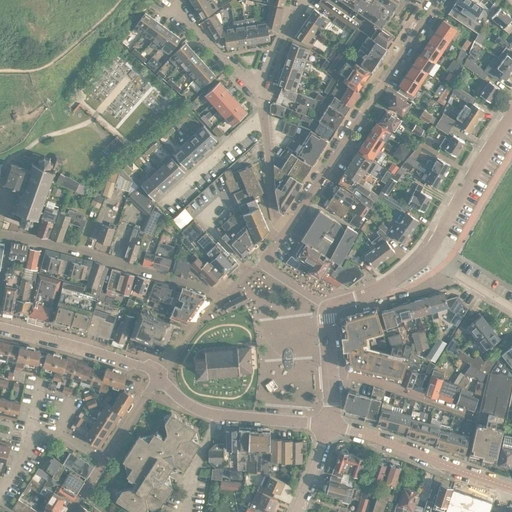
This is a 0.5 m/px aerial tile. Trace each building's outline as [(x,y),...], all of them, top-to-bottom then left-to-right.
[(195,8),(208,0),(190,0),(195,7),(195,8)] [(217,8),(212,0),(208,0),(195,8),(201,18),(217,8)] [(364,15),(378,25),(380,26),(386,17),(387,18),(389,15),(392,17),(394,14),(391,12),(393,9),(392,9),(398,0),(319,0),(317,3),(354,29),(364,15)] [(453,5),(454,5),(448,13),(447,13),(462,23),(477,32),(479,29),(481,24),(486,15),(488,11),(480,1),(480,0),(456,0),(453,4),(453,5)] [(511,19),(499,8),(498,9),(492,3),(488,11),(486,15),(489,18),(491,17),(508,33),(509,32),(511,27),(511,25),(508,22),(511,19)] [(268,11),(272,12),(281,15),(282,8),(270,5),(268,11)] [(313,8),(308,16),(307,17),(323,28),(329,19),(313,8)] [(281,15),(272,12),(268,11),(267,18),(272,19),(279,21),(281,15)] [(144,12),(133,28),(142,34),(153,19),(144,12)] [(216,42),(225,41),(223,27),(223,28),(214,13),(203,20),(216,42)] [(335,16),(331,21),(342,28),(346,23),(335,16)] [(307,17),(301,26),(316,37),(323,28),(307,17)] [(243,20),(244,24),(247,43),(258,41),(255,22),(254,18),(243,20)] [(267,18),(266,21),(266,24),(272,25),(278,27),(279,21),(272,19),(267,18)] [(154,20),(153,19),(142,34),(151,40),(162,25),(154,20)] [(233,26),(237,45),(247,43),(244,24),(243,20),(233,21),(233,26)] [(456,28),(443,20),(435,31),(448,40),(456,28)] [(266,21),(255,22),(258,41),(269,39),(268,34),(276,33),(278,27),(272,25),(266,24),(266,21)] [(168,29),(162,25),(151,40),(148,44),(157,50),(159,47),(171,31),(168,29)] [(393,35),(380,26),(378,25),(369,37),(385,47),(393,35)] [(233,26),(223,27),(225,41),(226,46),(235,45),(237,45),(233,26)] [(316,37),(301,26),(295,35),(310,46),(316,37)] [(480,43),(485,33),(479,30),(474,40),(480,43)] [(172,32),(171,31),(159,47),(169,53),(180,38),(172,32)] [(435,31),(428,42),(441,51),(444,53),(451,42),(448,40),(435,31)] [(497,57),(501,60),(511,68),(511,51),(511,52),(511,50),(511,45),(510,44),(498,35),(494,41),(504,48),(497,57)] [(372,72),(388,49),(385,47),(369,37),(367,36),(363,41),(356,52),(361,56),(362,56),(363,57),(359,63),(372,72)] [(460,47),(461,48),(464,50),(470,42),(466,39),(460,47)] [(339,40),(333,48),(331,51),(335,53),(338,48),(340,50),(344,45),(345,44),(339,40)] [(121,41),(119,44),(125,50),(127,46),(121,41)] [(192,51),(185,42),(171,55),(168,58),(175,66),(178,63),(192,51)] [(287,53),(305,59),(309,49),(291,42),(287,53)] [(444,53),(441,51),(428,42),(420,53),(433,62),(436,64),(444,53)] [(131,51),(137,56),(140,53),(133,48),(131,51)] [(464,50),(461,48),(455,61),(460,64),(465,52),(464,51),(464,50)] [(193,52),(192,51),(178,63),(185,71),(200,59),(193,52)] [(143,62),(146,58),(140,53),(137,56),(143,62)] [(308,60),(305,59),(287,53),(284,63),(302,69),(305,70),(307,72),(311,62),(308,60)] [(426,73),(433,62),(420,53),(413,64),(426,73)] [(469,53),(466,58),(472,62),(476,57),(469,53)] [(472,62),(466,58),(463,64),(483,78),(487,73),(472,62)] [(193,79),(207,67),(200,59),(185,71),(193,79)] [(462,66),(453,60),(448,68),(458,75),(462,66)] [(505,79),(511,69),(511,68),(501,60),(494,70),(505,79)] [(345,77),(343,81),(349,85),(357,91),(369,72),(355,62),(352,66),(345,61),(338,72),(345,77)] [(153,70),(156,67),(150,62),(147,65),(153,70)] [(284,63),(280,73),(298,80),(302,69),(284,63)] [(413,64),(406,75),(419,83),(426,73),(413,64)] [(208,68),(207,67),(193,79),(200,88),(214,75),(208,68)] [(161,78),(164,75),(158,69),(155,72),(161,78)] [(298,80),(280,73),(277,84),(295,90),(298,80)] [(454,76),(449,73),(445,79),(450,82),(454,76)] [(419,83),(406,75),(399,85),(400,86),(398,90),(412,99),(414,95),(412,93),(419,83)] [(174,84),(168,78),(166,81),(172,87),(174,84)] [(211,102),(226,89),(218,81),(204,94),(211,102)] [(499,88),(488,81),(479,94),(489,101),(499,88)] [(180,89),(174,84),(172,87),(178,92),(180,89)] [(359,92),(357,91),(349,85),(340,100),(349,106),(350,106),(359,92)] [(471,96),(454,85),(451,91),(467,102),(471,96)] [(278,92),(279,93),(278,95),(299,103),(298,105),(297,104),(295,111),(304,114),(307,106),(313,108),(317,100),(281,86),(281,88),(279,89),(278,92)] [(449,91),(444,88),(439,96),(443,99),(449,91)] [(211,102),(218,110),(232,96),(226,89),(211,102)] [(317,93),(314,98),(322,101),(325,97),(317,93)] [(410,104),(409,104),(395,95),(392,99),(391,98),(387,103),(389,104),(388,105),(403,115),(410,104)] [(239,104),(232,96),(218,110),(225,117),(239,104)] [(334,96),(328,105),(344,115),(349,106),(340,100),(334,96)] [(445,100),(443,99),(439,96),(436,100),(443,105),(445,100)] [(182,100),(188,105),(191,102),(185,97),(182,100)] [(270,101),(269,101),(269,104),(269,112),(281,116),(285,107),(280,105),(273,102),(270,104),(270,101)] [(460,111),(464,113),(476,121),(483,110),(471,103),(468,107),(464,104),(460,110),(460,111)] [(246,112),(239,104),(225,117),(232,125),(240,117),(246,112)] [(344,115),(328,105),(320,118),(336,128),(344,115)] [(381,114),(378,119),(379,120),(378,121),(393,131),(400,120),(385,110),(382,115),(381,114)] [(431,116),(431,115),(423,110),(419,117),(427,122),(428,121),(431,116)] [(469,132),(476,121),(464,113),(460,111),(455,117),(460,120),(457,124),(469,132)] [(318,121),(297,112),(295,117),(309,123),(307,124),(308,126),(328,139),(334,130),(318,121)] [(442,113),(439,119),(451,127),(454,121),(442,113)] [(431,115),(431,116),(428,121),(435,125),(438,120),(431,115)] [(439,119),(438,120),(435,125),(447,133),(451,127),(439,119)] [(278,120),(270,120),(271,139),(281,139),(281,134),(279,134),(278,120)] [(281,132),(292,136),(296,125),(285,121),(281,132)] [(376,122),(370,131),(385,141),(388,137),(392,139),(395,134),(391,132),(376,122)] [(203,125),(195,132),(208,147),(216,139),(203,125)] [(216,125),(211,129),(218,137),(223,133),(216,125)] [(295,141),(301,144),(296,153),(295,153),(313,164),(327,141),(328,141),(309,130),(308,129),(303,127),(297,125),(293,135),(294,136),(292,139),(295,140),(295,141)] [(422,130),(415,125),(411,131),(418,136),(422,130)] [(385,141),(370,131),(364,140),(380,151),(382,147),(388,150),(391,145),(385,141)] [(201,153),(208,147),(195,132),(187,139),(201,153)] [(455,155),(463,141),(453,135),(449,141),(444,138),(439,146),(455,155)] [(115,136),(107,145),(116,153),(124,145),(115,136)] [(201,153),(187,139),(180,146),(193,160),(201,153)] [(380,151),(364,140),(358,150),(374,160),(380,151)] [(420,141),(416,147),(432,157),(436,151),(420,141)] [(399,144),(396,148),(404,154),(407,149),(399,144)] [(172,153),(185,167),(193,160),(180,146),(172,153)] [(396,148),(393,153),(401,158),(404,154),(396,148)] [(351,161),(365,170),(368,173),(375,163),(357,151),(351,161)] [(44,204),(45,203),(43,202),(45,195),(47,196),(47,195),(48,196),(51,188),(50,188),(50,187),(48,186),(51,180),(53,180),(53,179),(51,179),(54,171),(56,170),(55,169),(57,161),(63,163),(64,158),(55,155),(52,163),(51,163),(49,159),(50,158),(49,157),(48,158),(44,157),(44,155),(43,155),(43,157),(39,159),(38,158),(39,155),(32,152),(30,157),(23,155),(22,155),(19,166),(11,163),(11,162),(11,163),(10,163),(3,183),(3,184),(4,184),(11,186),(11,187),(11,186),(14,187),(15,188),(21,190),(22,190),(20,194),(19,193),(18,194),(20,195),(18,202),(16,201),(15,202),(17,203),(15,210),(13,211),(13,212),(15,211),(21,213),(21,214),(20,220),(18,220),(18,222),(19,221),(27,224),(27,225),(28,224),(27,222),(28,221),(30,222),(32,221),(32,220),(31,218),(29,217),(30,217),(36,219),(37,220),(38,220),(37,218),(40,211),(42,212),(42,211),(40,210),(42,203),(44,204)] [(290,152),(280,169),(301,183),(301,182),(299,181),(304,173),(305,173),(308,168),(308,167),(309,165),(290,152)] [(171,156),(168,153),(160,160),(163,164),(163,163),(176,178),(184,171),(180,166),(171,156)] [(408,156),(404,161),(424,172),(427,167),(424,165),(408,156)] [(428,159),(424,165),(427,167),(430,169),(442,176),(449,165),(437,157),(433,163),(428,159)] [(368,173),(365,170),(351,161),(343,172),(358,182),(368,188),(375,177),(368,173)] [(155,170),(169,185),(176,178),(163,163),(163,164),(156,170),(155,170)] [(273,176),(279,179),(274,188),(276,198),(278,210),(282,212),(301,183),(280,169),(273,164),(273,176)] [(393,173),(398,167),(393,164),(389,169),(393,173)] [(122,169),(127,175),(132,171),(128,166),(126,165),(122,169)] [(237,170),(244,184),(256,178),(249,165),(237,170)] [(120,168),(113,166),(98,194),(104,196),(109,182),(115,184),(118,174),(120,168)] [(148,177),(161,192),(169,185),(155,170),(156,170),(153,166),(144,174),(148,177)] [(405,170),(399,167),(395,171),(401,174),(402,175),(405,170)] [(120,168),(118,174),(123,178),(123,179),(131,182),(132,180),(127,175),(122,169),(121,168),(120,168)] [(226,179),(224,180),(229,192),(240,187),(238,181),(235,182),(229,168),(223,171),(226,179)] [(442,176),(430,169),(424,180),(436,187),(442,176)] [(392,173),(380,191),(382,192),(387,195),(401,174),(395,171),(393,174),(392,173)] [(358,182),(343,172),(342,174),(339,179),(338,181),(353,192),(356,187),(366,194),(367,195),(370,190),(368,188),(358,182)] [(65,176),(59,173),(55,181),(75,191),(75,190),(81,193),(85,186),(65,176)] [(114,186),(120,188),(123,179),(123,178),(118,174),(115,184),(114,186)] [(153,199),(161,192),(148,177),(140,184),(153,199)] [(225,200),(230,210),(239,206),(237,203),(259,193),(263,192),(256,178),(244,184),(247,191),(242,193),(244,196),(239,199),(237,195),(225,200)] [(335,192),(332,196),(348,206),(353,198),(355,196),(338,185),(338,187),(336,185),(333,190),(335,192)] [(143,231),(152,234),(152,233),(158,220),(162,211),(154,204),(138,186),(130,195),(150,214),(143,230),(143,231)] [(412,193),(407,202),(423,211),(424,210),(427,205),(426,205),(431,197),(420,191),(419,191),(415,189),(413,193),(412,193)] [(377,194),(370,190),(367,195),(376,201),(379,196),(377,194)] [(403,213),(407,207),(387,195),(382,192),(379,197),(403,213)] [(261,197),(259,193),(237,203),(239,206),(255,242),(268,229),(255,200),(261,197)] [(99,205),(103,198),(95,194),(92,201),(99,205)] [(341,217),(348,206),(332,196),(329,201),(327,199),(324,204),(326,205),(325,206),(341,217)] [(361,202),(355,212),(364,218),(370,208),(361,202)] [(41,217),(42,217),(36,235),(47,238),(57,210),(45,205),(41,217)] [(181,227),(192,216),(184,208),(173,219),(181,227)] [(71,223),(79,226),(77,230),(81,231),(84,221),(81,220),(83,214),(75,212),(68,209),(67,213),(65,212),(64,214),(59,213),(50,238),(61,242),(68,222),(71,223)] [(319,251),(331,259),(339,264),(356,232),(346,225),(343,230),(339,223),(319,210),(300,239),(319,251)] [(167,217),(162,211),(158,220),(165,223),(167,217)] [(364,218),(355,212),(348,222),(357,228),(364,218)] [(406,212),(398,223),(410,231),(418,221),(406,212)] [(243,217),(241,215),(239,217),(241,219),(239,221),(232,214),(220,225),(226,231),(221,236),(240,256),(254,242),(243,217)] [(183,234),(190,242),(203,230),(193,220),(180,231),(183,234)] [(410,231),(398,223),(395,220),(388,229),(381,222),(377,226),(388,237),(390,239),(393,235),(403,242),(410,231)] [(101,224),(96,239),(109,243),(115,225),(109,222),(108,226),(101,224)] [(152,234),(143,231),(143,230),(139,229),(139,227),(133,225),(128,242),(129,242),(128,243),(127,243),(125,248),(126,249),(123,259),(133,262),(134,260),(135,260),(136,258),(135,257),(135,256),(142,259),(145,251),(152,234)] [(370,242),(374,248),(375,248),(383,259),(394,251),(385,240),(388,237),(377,226),(374,230),(379,235),(370,242)] [(212,259),(208,263),(220,275),(228,268),(231,271),(210,249),(215,243),(205,232),(196,241),(206,251),(206,252),(212,259)] [(155,234),(152,233),(152,234),(145,251),(142,265),(150,267),(154,254),(150,252),(153,244),(154,245),(156,237),(154,236),(155,234)] [(195,248),(190,242),(183,234),(181,241),(191,252),(195,248)] [(294,258),(309,268),(319,251),(300,239),(292,251),(292,252),(292,253),(292,254),(292,255),(292,256),(293,257),(293,258),(294,258)] [(8,256),(25,259),(27,247),(28,245),(11,242),(8,256)] [(158,243),(154,254),(150,267),(167,272),(170,258),(174,247),(158,243)] [(217,243),(216,244),(215,243),(210,249),(231,271),(238,264),(217,243)] [(22,272),(21,277),(27,278),(35,280),(36,269),(40,250),(27,247),(25,259),(23,267),(22,272)] [(351,248),(347,255),(351,257),(355,250),(351,248)] [(375,248),(374,248),(364,255),(373,267),(383,259),(375,248)] [(44,249),(44,251),(40,267),(86,278),(92,261),(83,259),(83,261),(76,259),(76,257),(60,253),(59,255),(52,253),(53,251),(44,249)] [(320,275),(327,265),(331,259),(319,251),(309,268),(307,270),(318,278),(320,275)] [(220,275),(208,263),(206,261),(203,264),(193,254),(189,257),(192,261),(190,263),(197,270),(196,271),(198,272),(197,273),(201,277),(202,276),(210,285),(220,276),(223,279),(223,278),(220,275)] [(359,264),(361,260),(353,256),(351,260),(359,264)] [(190,261),(177,258),(173,273),(186,277),(190,261)] [(342,266),(339,264),(331,259),(327,265),(320,275),(336,286),(340,282),(347,286),(363,274),(356,264),(346,259),(342,266)] [(94,262),(86,284),(92,287),(90,293),(98,295),(107,267),(103,266),(104,264),(94,262)] [(106,288),(105,294),(114,296),(115,290),(128,294),(133,274),(112,268),(106,288)] [(15,293),(16,293),(18,293),(21,277),(22,272),(18,272),(18,271),(16,271),(16,273),(6,271),(4,279),(6,279),(1,307),(0,307),(0,308),(1,309),(1,310),(2,310),(3,310),(12,312),(15,293)] [(38,274),(31,301),(27,314),(48,320),(52,319),(54,312),(52,309),(53,308),(59,281),(59,280),(38,274)] [(149,279),(136,275),(131,289),(144,294),(149,279)] [(16,293),(13,312),(27,314),(31,301),(30,301),(32,293),(35,280),(27,278),(21,277),(18,293),(16,293)] [(154,301),(152,307),(157,309),(164,312),(165,312),(176,287),(154,280),(148,299),(154,301)] [(83,287),(62,281),(61,287),(62,287),(82,292),(83,287)] [(176,285),(176,287),(165,312),(164,312),(164,313),(186,322),(193,313),(186,309),(186,307),(185,306),(176,303),(181,287),(176,285)] [(86,331),(96,297),(62,287),(51,322),(61,325),(61,323),(68,325),(68,327),(77,330),(78,328),(85,330),(86,331)] [(204,298),(203,294),(181,287),(176,303),(185,306),(186,307),(186,309),(193,313),(204,298)] [(431,296),(426,297),(430,311),(432,319),(438,317),(436,310),(447,307),(456,312),(450,322),(456,325),(455,325),(456,326),(467,308),(457,295),(445,299),(443,292),(441,293),(441,292),(437,293),(438,294),(431,296)] [(229,300),(231,303),(226,305),(228,309),(244,301),(240,294),(229,300)] [(430,311),(426,297),(409,302),(413,316),(415,323),(421,321),(419,315),(430,311)] [(97,298),(92,314),(86,331),(87,331),(87,330),(108,336),(107,337),(108,338),(113,324),(108,322),(111,314),(121,317),(122,312),(124,308),(111,303),(104,301),(97,298)] [(128,298),(124,308),(122,312),(123,312),(119,322),(118,322),(118,324),(116,330),(112,339),(123,343),(134,317),(129,315),(134,301),(128,298)] [(402,319),(413,316),(409,302),(392,307),(392,308),(397,326),(403,324),(402,319)] [(142,306),(131,334),(139,338),(138,340),(147,344),(148,341),(150,342),(152,338),(162,342),(169,322),(151,315),(150,310),(142,306)] [(342,317),(342,318),(341,319),(341,320),(340,321),(340,322),(340,323),(341,324),(340,324),(341,325),(342,330),(342,331),(343,336),(341,336),(342,350),(344,350),(345,355),(345,356),(346,361),(345,361),(346,362),(346,363),(347,363),(348,363),(351,366),(350,367),(350,368),(351,368),(350,368),(352,368),(355,369),(354,369),(356,369),(361,371),(362,371),(367,372),(368,373),(369,372),(374,374),(375,374),(380,375),(380,376),(381,376),(387,377),(388,377),(389,375),(393,376),(392,378),(393,379),(394,379),(399,380),(400,380),(411,346),(405,344),(400,358),(368,350),(367,350),(365,336),(382,331),(375,307),(374,308),(369,309),(368,309),(368,310),(363,311),(362,311),(361,311),(362,311),(352,314),(351,314),(346,316),(345,316),(344,317),(343,317),(342,317)] [(392,308),(387,309),(392,329),(398,327),(397,326),(392,308)] [(381,311),(386,330),(392,329),(387,309),(381,311)] [(478,312),(470,318),(470,319),(469,320),(464,317),(458,327),(462,329),(466,326),(480,315),(478,312)] [(490,326),(480,315),(466,326),(472,333),(468,336),(472,341),(476,338),(490,326)] [(485,349),(499,338),(490,326),(476,338),(479,342),(476,348),(480,353),(485,349)] [(423,329),(417,331),(422,349),(428,347),(423,329)] [(422,349),(417,331),(411,333),(414,344),(416,350),(422,349)] [(399,333),(388,336),(387,336),(390,345),(402,342),(399,333)] [(0,357),(6,359),(10,341),(0,338),(0,357)] [(426,356),(434,362),(446,343),(437,338),(426,356)] [(457,341),(452,338),(445,349),(454,355),(458,349),(454,347),(457,341)] [(376,341),(377,346),(382,348),(385,347),(383,339),(376,341)] [(10,341),(6,359),(15,361),(17,361),(20,346),(21,343),(10,341)] [(390,352),(399,354),(402,344),(400,343),(392,345),(391,345),(390,352)] [(511,344),(501,354),(495,359),(497,361),(489,372),(511,377),(511,375),(508,370),(511,367),(511,385),(511,391),(511,392),(511,390),(511,344)] [(62,374),(60,373),(65,358),(46,352),(40,351),(20,346),(17,361),(15,361),(14,368),(21,370),(23,364),(21,364),(22,360),(37,364),(37,363),(42,364),(42,365),(56,370),(55,373),(54,373),(52,379),(59,381),(62,374)] [(204,352),(204,358),(194,358),(195,370),(205,369),(206,375),(204,375),(204,377),(206,376),(206,378),(207,378),(207,376),(214,376),(214,378),(215,378),(215,376),(221,375),(222,377),(223,377),(223,375),(229,375),(229,376),(231,376),(231,375),(237,374),(237,376),(239,376),(239,374),(239,373),(251,372),(249,347),(246,347),(240,347),(240,348),(237,348),(237,346),(235,346),(235,348),(229,348),(229,346),(227,347),(227,348),(221,349),(221,347),(219,347),(220,349),(213,350),(213,348),(211,348),(212,350),(205,350),(205,348),(204,348),(204,350),(202,350),(202,352),(204,352)] [(470,364),(478,369),(483,361),(477,354),(472,358),(460,350),(458,349),(454,355),(470,364)] [(483,361),(478,369),(487,374),(487,372),(495,361),(490,355),(483,361)] [(66,356),(65,358),(60,373),(62,374),(71,377),(76,359),(66,356)] [(86,362),(76,359),(71,377),(80,380),(86,362)] [(405,369),(400,384),(410,388),(412,382),(416,373),(419,363),(408,359),(404,369),(405,369)] [(80,380),(90,383),(95,365),(86,362),(80,380)] [(470,364),(458,384),(463,387),(468,378),(467,377),(470,374),(482,382),(487,374),(478,369),(470,364)] [(90,383),(99,386),(105,368),(95,365),(90,383)] [(105,367),(105,368),(99,386),(98,389),(106,392),(108,386),(106,386),(107,382),(122,386),(123,386),(124,388),(123,389),(122,388),(114,401),(111,399),(112,398),(107,395),(102,401),(106,403),(121,413),(122,414),(134,395),(127,391),(129,387),(130,387),(131,387),(132,387),(133,386),(134,386),(134,385),(134,384),(134,383),(133,382),(132,381),(131,381),(130,381),(129,382),(128,383),(123,382),(126,374),(105,367)] [(434,370),(432,376),(431,375),(425,393),(436,397),(436,395),(437,397),(438,398),(440,398),(442,398),(443,398),(443,399),(451,402),(457,384),(442,379),(444,373),(434,370)] [(416,383),(416,384),(424,386),(428,375),(419,372),(419,373),(416,372),(412,382),(416,383)] [(505,418),(507,408),(511,391),(511,385),(511,377),(489,372),(487,372),(487,374),(485,383),(482,395),(478,410),(478,411),(487,414),(485,425),(475,423),(468,454),(468,457),(475,459),(478,457),(481,457),(481,460),(495,463),(503,429),(494,427),(497,416),(505,418)] [(271,379),(264,385),(270,392),(277,387),(271,379)] [(482,395),(485,383),(477,381),(474,393),(482,395)] [(49,382),(47,388),(54,391),(56,384),(49,382)] [(462,387),(457,385),(451,402),(455,404),(459,392),(462,393),(463,391),(460,390),(462,387)] [(377,395),(376,399),(380,400),(381,396),(383,390),(373,386),(371,393),(377,395)] [(365,415),(370,397),(347,391),(343,407),(344,410),(345,410),(362,414),(363,415),(365,415)] [(473,410),(477,399),(462,393),(459,392),(455,404),(473,410)] [(6,415),(9,400),(0,397),(0,416),(1,414),(6,415)] [(376,399),(370,397),(365,415),(375,418),(380,400),(376,399)] [(20,402),(9,400),(6,415),(10,416),(9,418),(15,420),(16,417),(20,402)] [(116,421),(121,413),(106,403),(100,412),(116,421)] [(392,406),(391,410),(385,429),(391,431),(391,428),(396,429),(400,412),(402,408),(392,406)] [(381,425),(380,428),(385,429),(391,410),(380,407),(376,424),(381,425)] [(100,412),(95,420),(110,430),(116,421),(100,412)] [(121,489),(115,499),(134,511),(142,511),(146,506),(147,506),(155,511),(156,511),(172,486),(163,481),(163,480),(164,479),(173,464),(174,464),(183,470),(200,444),(190,438),(190,437),(196,428),(170,412),(169,414),(163,415),(164,422),(166,433),(163,438),(153,432),(148,440),(147,441),(138,435),(122,460),(131,466),(131,467),(126,475),(135,481),(132,487),(121,489)] [(411,415),(400,412),(396,429),(400,430),(400,433),(405,435),(409,418),(410,418),(411,415)] [(414,419),(410,418),(409,418),(405,435),(410,436),(409,439),(414,440),(419,420),(421,416),(418,416),(415,415),(414,419)] [(421,416),(419,420),(414,440),(420,441),(420,439),(425,440),(429,423),(425,422),(426,418),(423,417),(421,416)] [(105,438),(110,430),(95,420),(89,429),(105,438)] [(440,426),(429,423),(425,440),(430,441),(429,444),(434,445),(438,428),(439,429),(440,426)] [(440,426),(439,429),(438,428),(434,445),(439,447),(438,449),(443,451),(448,431),(449,426),(440,424),(440,426)] [(237,449),(236,449),(236,461),(237,461),(237,470),(245,471),(245,472),(256,473),(256,467),(259,467),(259,474),(267,475),(268,458),(269,458),(269,431),(261,431),(261,428),(257,427),(256,431),(248,430),(248,427),(246,427),(246,429),(238,429),(237,449)] [(99,447),(105,438),(89,429),(84,438),(99,447)] [(236,461),(236,449),(236,430),(225,430),(225,449),(230,449),(230,455),(228,455),(228,459),(231,459),(231,468),(229,468),(229,470),(231,470),(236,470),(236,461)] [(458,434),(448,431),(443,451),(449,452),(449,449),(454,451),(458,434)] [(469,436),(458,434),(454,451),(459,452),(458,455),(463,456),(469,436)] [(511,436),(504,434),(497,464),(498,464),(499,466),(506,467),(506,466),(509,467),(511,455),(511,436)] [(280,460),(280,438),(270,438),(270,459),(280,459),(280,460)] [(281,438),(280,438),(280,460),(290,460),(290,462),(291,462),(291,440),(281,439),(281,438)] [(291,441),(291,440),(291,462),(301,462),(301,452),(303,452),(305,451),(306,449),(305,447),(303,446),(301,446),(301,441),(291,441)] [(4,444),(0,443),(0,459),(6,461),(9,446),(10,443),(4,442),(4,444)] [(207,450),(207,461),(214,468),(223,468),(222,443),(214,443),(207,450)] [(331,473),(338,476),(341,477),(343,471),(345,471),(351,453),(347,452),(347,451),(346,449),(346,448),(343,447),(342,448),(340,449),(339,449),(331,473)] [(45,469),(54,474),(52,477),(58,480),(58,478),(57,477),(65,464),(68,466),(86,477),(94,465),(82,458),(67,450),(60,461),(53,457),(45,469)] [(355,454),(351,453),(345,471),(343,471),(341,477),(340,478),(345,479),(345,480),(348,481),(351,473),(357,475),(363,457),(362,457),(363,457),(361,454),(358,453),(355,454)] [(379,463),(374,461),(368,478),(380,483),(386,465),(385,465),(384,462),(381,461),(379,463)] [(389,464),(378,499),(376,499),(371,511),(381,511),(386,498),(390,499),(392,493),(388,492),(390,485),(394,487),(400,468),(389,464)] [(47,479),(49,475),(37,468),(35,472),(47,479)] [(242,472),(228,470),(228,477),(237,478),(237,479),(241,479),(242,472)] [(63,481),(60,479),(59,481),(61,482),(76,492),(84,480),(69,471),(63,481)] [(262,492),(272,496),(274,491),(279,493),(284,482),(269,475),(264,475),(259,484),(257,490),(262,492)] [(46,486),(50,489),(68,500),(70,501),(75,494),(59,484),(61,482),(59,481),(58,480),(52,477),(52,476),(46,486)] [(348,481),(345,480),(345,479),(340,478),(341,477),(338,476),(337,478),(330,476),(327,485),(326,484),(324,490),(326,490),(325,492),(336,495),(336,497),(348,500),(352,487),(353,482),(348,481)] [(42,485),(31,478),(22,491),(25,493),(30,487),(38,492),(42,485)] [(436,495),(434,494),(431,501),(428,511),(430,506),(439,509),(437,511),(443,511),(452,488),(439,484),(436,495)] [(397,511),(398,511),(401,511),(404,511),(406,508),(411,510),(417,492),(410,490),(410,488),(407,487),(405,488),(403,488),(398,503),(396,502),(393,511),(397,511)] [(358,500),(361,489),(356,488),(353,498),(358,500)] [(44,505),(46,506),(55,511),(63,511),(67,506),(61,503),(64,498),(67,500),(68,500),(50,489),(46,495),(49,497),(44,505)] [(487,511),(491,501),(452,489),(444,511),(487,511)] [(355,511),(364,511),(370,493),(362,490),(355,511)] [(262,492),(257,503),(252,501),(251,502),(249,506),(249,507),(260,511),(264,511),(267,508),(271,510),(276,498),(272,496),(262,492)] [(55,511),(46,506),(42,511),(39,510),(38,511),(17,499),(11,508),(17,511),(55,511)] [(428,511),(431,501),(426,500),(423,509),(421,511),(428,511)]
